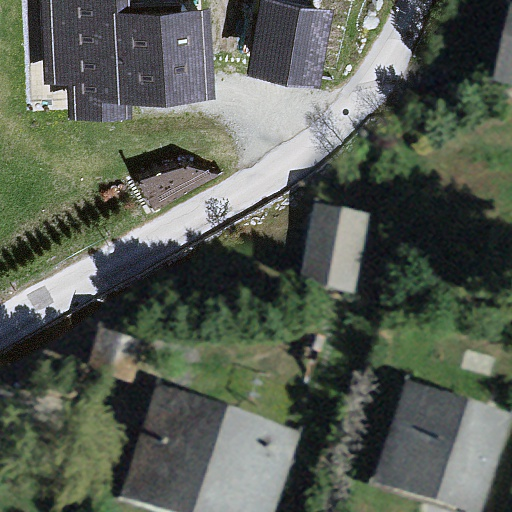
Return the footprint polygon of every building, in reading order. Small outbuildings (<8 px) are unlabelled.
[(105,0),(28,0),(32,96),(108,93),(105,7),(105,0)] [(251,0),(244,51),(316,62),(326,0),(251,0)] [(188,3),(105,7),(108,93),(109,99),(192,95),(188,3)] [(511,20),(506,19),(492,95),(511,99),(511,20)] [(365,229),(308,218),(292,293),(349,305),(365,229)] [(476,511),(507,432),(399,392),(361,493),(412,511),(476,511)] [(273,511),(293,448),(149,405),(117,511),(273,511)]
